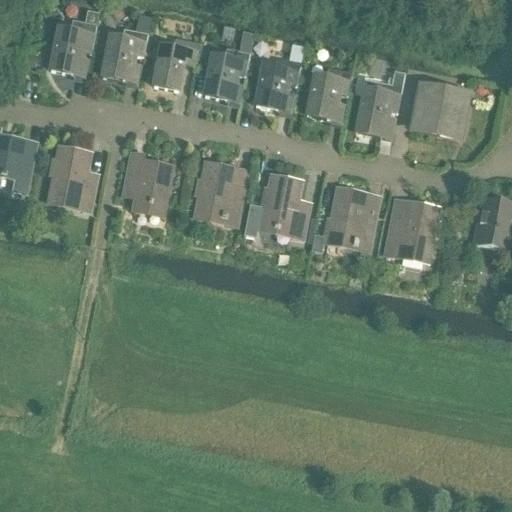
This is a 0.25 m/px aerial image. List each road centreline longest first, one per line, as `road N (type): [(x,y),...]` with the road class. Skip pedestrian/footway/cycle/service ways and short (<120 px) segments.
road 1 (residential): [(505,165),(448,184),(123,120)]
road 2 (residential): [(123,120),(0,103)]
road 3 (residential): [(100,241),(123,120)]
